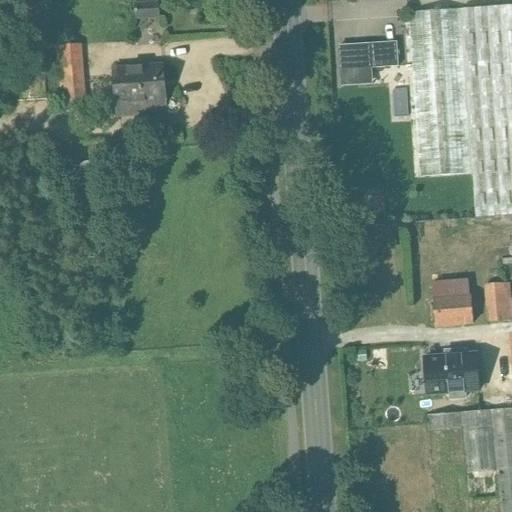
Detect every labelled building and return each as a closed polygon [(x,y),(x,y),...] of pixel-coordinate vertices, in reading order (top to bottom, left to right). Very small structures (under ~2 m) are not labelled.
[(157,4),(136,5),(136,20),(158,19),(157,4)] [(511,6),(461,10),(472,174),(476,218),(511,215),(511,6)] [(461,10),(408,13),(419,178),(472,174),(461,10)] [(396,43),(370,45),(371,69),(398,67),(396,43)] [(370,45),(356,46),(358,79),(372,79),(371,69),(370,45)] [(77,46),(58,47),(62,110),(82,108),(77,46)] [(163,67),(111,70),(113,105),(114,105),(115,117),(165,113),(165,101),(163,67)] [(45,72),(13,74),(15,103),(47,101),(45,72)] [(511,295),(511,286),(489,288),(492,324),(511,322),(511,295)] [(474,297),(434,300),(436,328),(476,325),(474,297)] [(477,358),(427,361),(429,396),(450,395),(450,401),(466,400),(465,394),(479,393),(477,358)] [(511,511),(511,409),(492,411),(501,511),(511,511)] [(501,511),(492,411),(425,416),(433,511),(501,511)]
